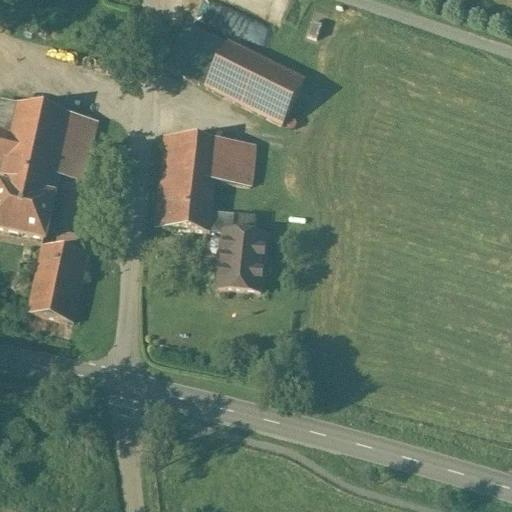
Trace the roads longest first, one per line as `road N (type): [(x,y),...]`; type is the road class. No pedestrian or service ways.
road 1 (secondary): [(511,490),(120,385)]
road 2 (unclassified): [(120,385),(152,0)]
road 3 (unclassified): [(511,53),(350,0)]
road 4 (unknown): [(0,31),(62,68),(145,80)]
road 5 (unclassified): [(136,511),(120,385)]
road 6 (secondary): [(120,385),(0,358)]
